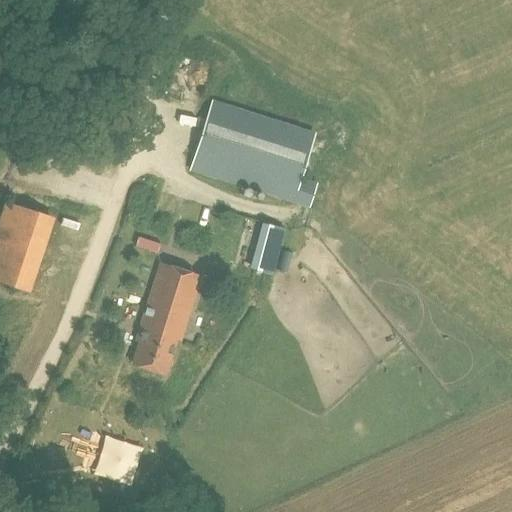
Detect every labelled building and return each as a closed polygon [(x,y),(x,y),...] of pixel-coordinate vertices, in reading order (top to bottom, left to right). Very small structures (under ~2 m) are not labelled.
[(213,103),(218,65),(184,60),(179,99),(213,103)] [(294,202),(315,136),(212,104),(192,170),(294,202)] [(1,173),(17,180),(26,162),(9,155),(1,173)] [(6,202),(0,219),(0,283),(32,293),(56,219),(6,202)] [(202,277),(161,264),(140,330),(144,331),(133,365),(166,376),(177,342),(181,343),(202,277)]
